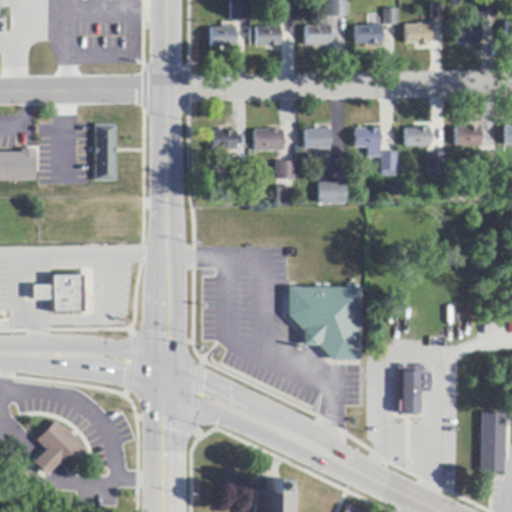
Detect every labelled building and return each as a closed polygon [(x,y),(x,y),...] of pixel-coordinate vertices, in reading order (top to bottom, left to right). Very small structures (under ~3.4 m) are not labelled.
[(295,20),(283,20),(280,20),(279,17),(279,0),(295,0),(295,20)] [(347,0),(347,17),(345,17),(333,17),(328,17),(328,0),(347,0)] [(493,17),(481,17),(479,17),(476,17),(476,15),(475,0),(495,0),(495,17),(493,17)] [(247,3),(246,20),(233,20),(230,20),(230,3),(247,3)] [(443,20),(433,20),(431,20),(431,5),(443,5),(443,20)] [(395,26),(384,26),(385,10),(396,10),(396,26),(395,26)] [(511,20),(503,20),(503,42),(511,42),(511,20)] [(430,44),(405,44),(405,26),(416,25),(416,24),(429,24),(430,44)] [(467,24),(479,24),(480,44),(465,44),(465,43),(452,43),(452,25),(466,25),(466,24),(467,24)] [(317,26),(330,26),(330,47),(316,47),(316,46),(305,46),(305,27),(317,27),(317,26)] [(381,45),(355,45),(355,27),(366,27),(366,26),(381,26),(381,45)] [(280,46),(266,47),(255,47),(255,28),(267,28),(267,27),(272,27),(279,27),(280,46)] [(234,28),(235,47),(221,48),(221,47),(210,48),(210,29),(222,29),(222,28),(234,28)] [(511,124),(503,125),(503,145),(511,144),(511,124)] [(115,126),(115,182),(94,182),(94,126),(115,126)] [(455,147),(455,128),(463,128),(463,127),(477,127),(477,129),(479,129),(479,147),(467,147),(455,147)] [(429,129),(429,135),(429,148),(417,148),(417,147),(401,147),(401,129),(429,129)] [(329,130),(329,150),(317,150),(317,149),(305,149),(304,131),(314,131),(314,130),(329,130)] [(355,130),(379,130),(380,158),(367,158),(367,148),(355,149),(355,130)] [(278,152),(254,152),(254,131),(282,131),(282,152),(278,152)] [(211,133),(236,132),(236,150),(221,151),(221,161),(210,161),(209,150),(211,150),(211,133)] [(34,173),(34,182),(0,182),(0,153),(20,153),(20,150),(26,150),(34,150),(34,173)] [(382,154),(395,154),(396,154),(395,177),(381,177),(381,171),(381,159),(381,154),(382,154)] [(478,172),(477,154),(480,154),(495,154),(496,154),(496,171),(478,172)] [(427,176),(427,155),(429,155),(445,155),(447,155),(447,176),(427,176)] [(226,181),(225,163),(244,163),(244,170),(238,170),(239,181),(226,181)] [(278,163),(294,163),(294,181),(293,181),(278,181),(276,181),(276,163),(278,163)] [(318,184),(320,184),(344,184),(345,184),(345,204),(318,205),(318,184)] [(293,188),(293,200),(280,200),(277,200),(277,193),(277,188),(278,188),(284,188),(284,187),(293,188)] [(82,314),(51,314),(51,301),(31,301),(31,287),(51,287),(51,277),(82,277),(82,314)] [(289,289),(315,289),(332,289),(360,289),(360,362),(331,361),(315,347),(307,347),(302,346),(302,342),(302,332),(287,317),(286,289),(289,289)] [(428,374),(430,374),(430,393),(429,393),(421,393),(421,416),(397,415),(398,373),(414,373),(414,366),(425,366),(425,374),(428,374)] [(502,412),(503,461),(503,474),(498,474),(479,474),(479,412),(502,412)] [(62,426),(70,435),(74,439),(81,445),(79,447),(86,454),(81,458),(79,461),(67,472),(58,464),(46,476),(33,463),(45,451),(35,442),(35,441),(54,423),(59,429),(62,426)] [(270,482),(280,482),(280,493),(293,493),(293,511),(252,511),(253,492),(267,492),(267,482),(270,482)]
